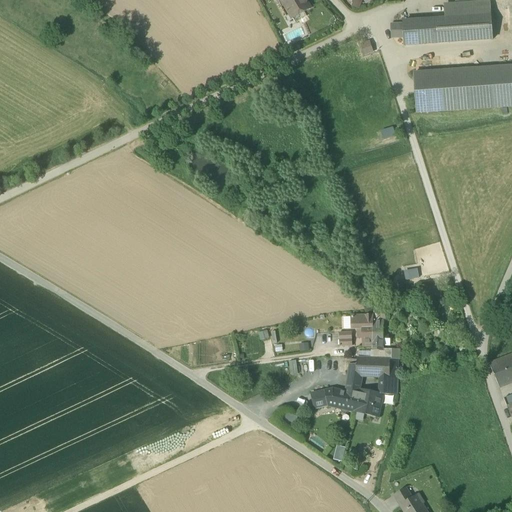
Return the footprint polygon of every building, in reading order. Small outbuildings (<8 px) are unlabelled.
[(282,1),(291,18),(300,13),(304,14),(310,11),(304,0),(282,0),(281,1),(282,1)] [(359,9),(362,0),(360,0),(353,0),(351,7),(359,9)] [(455,2),(456,6),(457,19),(491,17),(490,3),(467,5),(467,1),(455,2)] [(445,20),(457,19),(456,6),(445,7),(445,20)] [(404,38),(405,47),(493,41),(491,17),(457,19),(445,20),(404,23),(404,25),(404,38)] [(392,26),(392,39),(404,38),(404,25),(392,26)] [(371,53),(364,45),(358,51),(365,58),(371,53)] [(511,67),(414,75),(417,114),(511,107),(511,67)] [(394,128),(381,131),(383,140),(396,137),(394,128)] [(145,318),(160,292),(153,288),(139,314),(145,318)] [(363,348),(372,347),(373,347),(374,322),(373,322),(373,317),(351,318),(352,330),(358,330),(358,335),(360,336),(362,336),(363,348)] [(384,322),(374,322),(373,347),(372,347),(372,351),(383,352),(383,345),(383,335),(384,322)] [(260,332),(260,340),(268,339),(267,332),(260,332)] [(339,334),(339,347),(352,347),(351,333),(339,334)] [(299,344),(300,352),(309,352),(308,343),(299,344)] [(390,360),(398,360),(398,352),(389,351),(389,355),(372,354),(372,360),(382,360),(390,360)] [(500,390),(511,384),(511,356),(490,365),(500,390)] [(357,359),(357,366),(356,377),(362,377),(381,378),(382,360),(372,360),(357,359)] [(390,360),(382,360),(381,378),(380,395),(381,395),(388,395),(390,360)] [(388,395),(397,395),(398,360),(390,360),(388,395)] [(348,376),(356,377),(357,366),(350,365),(348,376)] [(361,385),(362,377),(356,377),(348,376),(347,383),(361,385)] [(345,395),(358,397),(359,390),(360,391),(361,385),(347,383),(346,393),(345,395)] [(349,411),(355,412),(358,397),(345,395),(346,393),(333,390),(325,392),(328,406),(342,409),(341,411),(342,413),(347,414),(348,413),(349,411)] [(359,390),(358,397),(355,412),(354,413),(355,413),(378,418),(378,417),(383,398),(381,395),(380,395),(360,391),(359,390)] [(312,395),(315,409),(328,406),(325,392),(312,395)] [(341,462),(343,453),(336,451),(334,460),(341,462)] [(394,497),(400,507),(411,500),(405,490),(394,497)] [(400,507),(403,511),(426,511),(416,496),(411,500),(400,507)]
